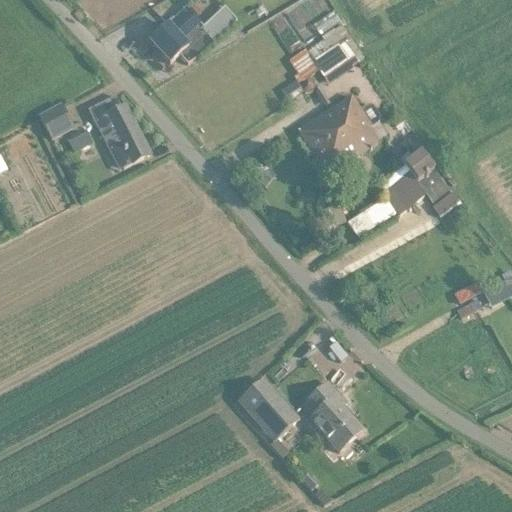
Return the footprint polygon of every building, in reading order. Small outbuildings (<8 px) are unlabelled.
[(199,29),(201,27),(185,9),(167,25),(149,42),(169,64),(178,56),(187,66),(192,62),(213,43),(199,29)] [(356,57),(341,29),(308,47),(323,75),(356,57)] [(114,97),(87,111),(109,154),(112,159),(116,156),(123,169),(149,156),(124,106),(120,108),(114,97)] [(360,103),(357,99),(353,102),(350,97),(298,132),(302,139),(328,177),(368,149),(369,151),(371,150),(370,148),(377,143),(367,128),(378,121),(379,117),(372,106),(367,106),(360,111),(356,105),(360,103)] [(39,115),(51,140),(75,128),(62,103),(39,115)] [(92,144),(86,133),(67,143),(73,154),(92,144)] [(400,160),(405,166),(413,160),(407,154),(400,160)] [(424,180),(427,178),(426,177),(433,172),(420,155),(413,160),(405,166),(404,168),(416,184),(423,179),(424,180)] [(416,184),(404,168),(403,168),(398,171),(377,188),(399,216),(406,210),(420,199),(425,195),(434,207),(450,194),(433,172),(426,177),(427,178),(424,180),(423,179),(416,184)] [(453,194),(434,208),(440,217),(460,203),(453,194)] [(461,304),(480,290),(475,284),(456,298),(461,304)] [(274,442),(276,440),(298,420),(262,381),(238,403),(274,442)] [(326,384),(318,392),(302,406),(312,417),(309,420),(321,434),(338,453),(362,432),(338,404),(342,401),(338,397),(326,384)]
